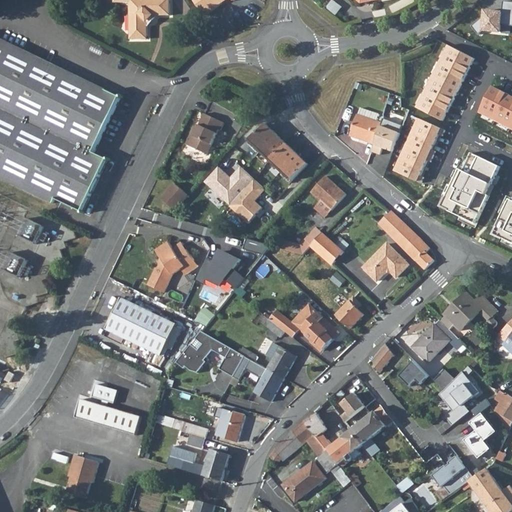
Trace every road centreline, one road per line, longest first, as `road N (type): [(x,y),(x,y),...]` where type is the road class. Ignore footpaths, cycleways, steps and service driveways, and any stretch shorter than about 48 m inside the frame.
road 1 (residential): [(0,429),(37,390),(187,82),(201,66),(239,54)]
road 2 (residential): [(463,252),(419,224),(319,135),(294,99)]
road 3 (unknown): [(55,431),(243,500)]
road 4 (residential): [(249,484),(261,448),(355,355)]
road 5 (residential): [(355,355),(463,252)]
road 6 (unknown): [(126,207),(205,218),(229,258)]
